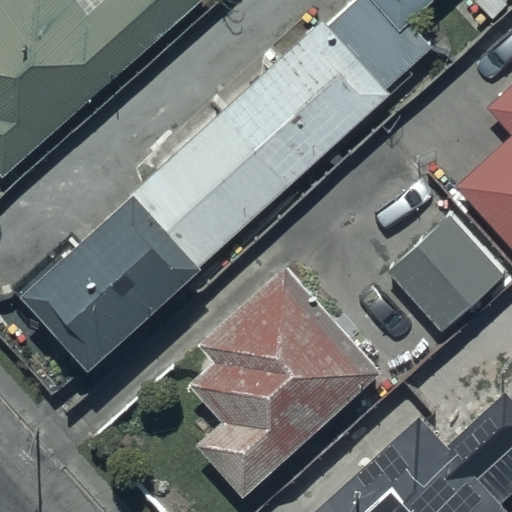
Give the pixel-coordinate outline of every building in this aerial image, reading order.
[(0,0),(0,170),(4,175),(201,0),(0,0)] [(108,221),(25,296),(91,369),(393,93),(387,87),(434,44),(413,21),(435,0),(358,0),(330,27),(322,19),(104,217),(108,221)] [(511,86),(489,106),(511,131),(511,136),(458,185),(511,244),(511,86)] [(506,274),(449,214),(389,271),(446,331),(506,274)] [(383,371),(287,266),(203,343),(217,359),(192,382),(226,420),(199,444),(247,496),(383,371)] [(511,447),(511,394),(507,390),(446,444),(422,417),(315,511),(510,511),(478,477),(511,447)]
